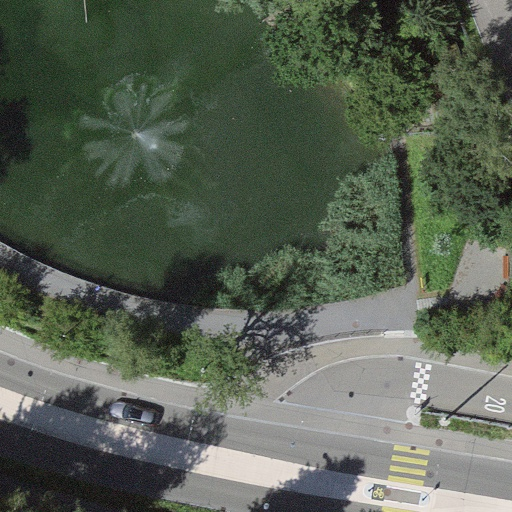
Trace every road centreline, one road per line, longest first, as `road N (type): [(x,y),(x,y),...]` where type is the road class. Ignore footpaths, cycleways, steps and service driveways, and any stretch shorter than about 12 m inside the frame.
road 1 (secondary): [(0,404),(176,456),(331,486)]
road 2 (residential): [(511,400),(414,381),(374,387),(344,424),(331,486)]
road 3 (secondary): [(331,486),(485,511)]
